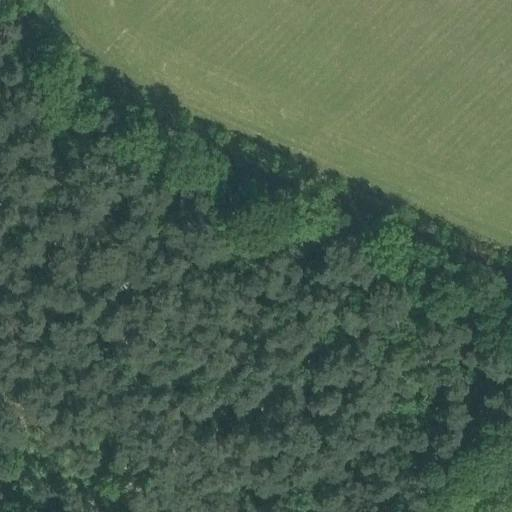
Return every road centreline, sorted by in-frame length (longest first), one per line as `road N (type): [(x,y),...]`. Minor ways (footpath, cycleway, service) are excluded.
road 1 (track): [(23,0),(101,75),(314,181)]
road 2 (track): [(314,181),(511,273)]
